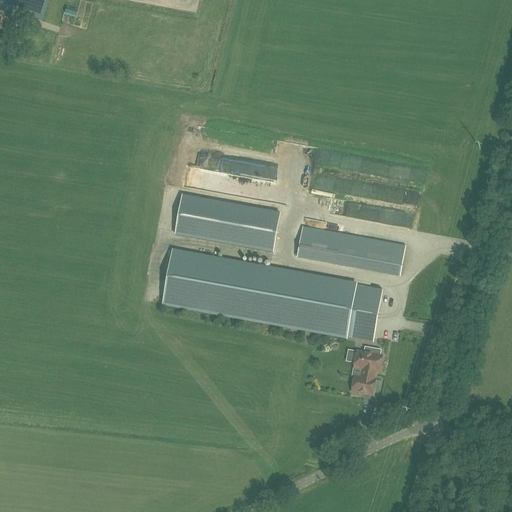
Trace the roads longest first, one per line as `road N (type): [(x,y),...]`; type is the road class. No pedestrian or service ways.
road 1 (unclassified): [(436,424),(511,152)]
road 2 (unclassified): [(249,511),(436,424)]
